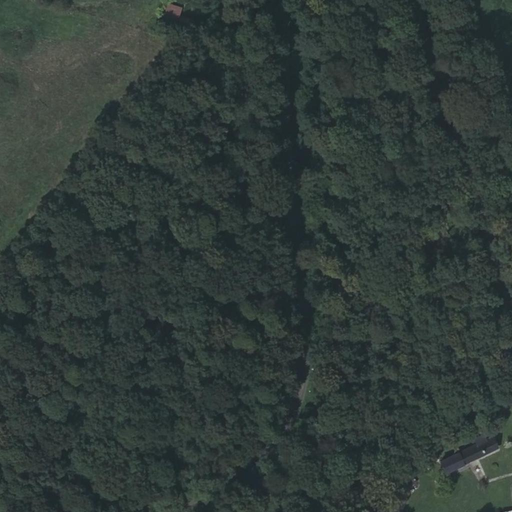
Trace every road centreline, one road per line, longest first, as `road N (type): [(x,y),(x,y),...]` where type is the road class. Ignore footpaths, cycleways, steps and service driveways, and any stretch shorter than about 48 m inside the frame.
road 1 (tertiary): [(189,511),(256,444),(286,343),(276,0)]
road 2 (unclassified): [(404,0),(473,241),(511,339)]
